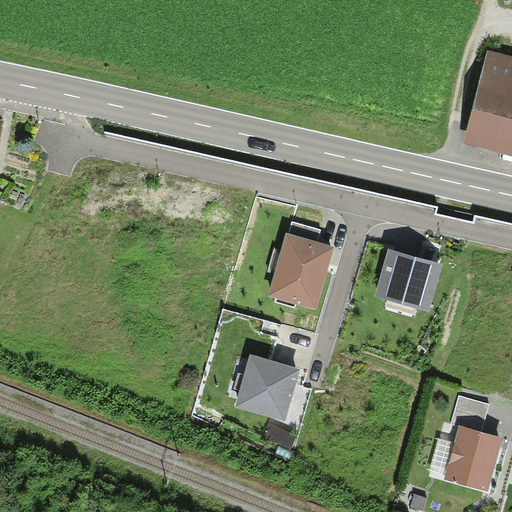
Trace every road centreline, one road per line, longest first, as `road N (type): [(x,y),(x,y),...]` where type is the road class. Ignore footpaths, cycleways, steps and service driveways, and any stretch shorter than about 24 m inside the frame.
road 1 (primary): [(511,192),(0,81)]
road 2 (residential): [(68,124),(92,144),(511,242)]
